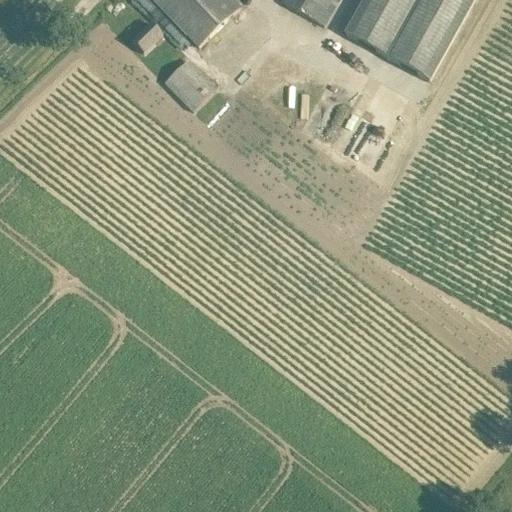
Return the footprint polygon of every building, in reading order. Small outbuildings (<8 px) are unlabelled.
[(241,10),(230,0),(152,0),(200,50),(241,10)] [(285,0),(282,6),(324,29),(340,0),(285,0)] [(477,0),(366,0),(346,37),(430,84),(477,0)] [(133,45),(144,56),(163,38),(152,26),(133,45)] [(217,91),(190,62),(165,86),(192,115),(217,91)]
